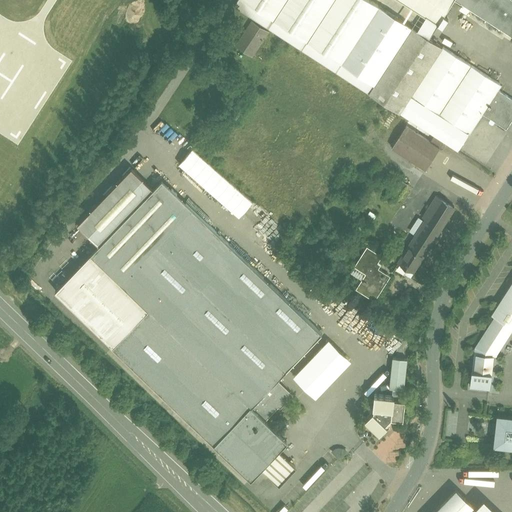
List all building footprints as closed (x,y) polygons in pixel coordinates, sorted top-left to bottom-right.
[(501,84),(371,0),(246,0),(375,83),(369,92),(411,119),(445,141),(458,150),(470,133),(469,132),(482,113),(498,89),(501,84)] [(511,0),(402,0),(439,24),(454,0),(458,0),(462,2),(461,4),(462,5),(463,3),(511,34),(511,0)] [(269,31),(253,21),(245,34),(252,39),(244,50),(253,56),(269,31)] [(511,120),(511,98),(498,89),(482,113),(507,129),(511,120)] [(445,141),(411,119),(392,146),(426,169),(445,141)] [(190,147),(176,163),(237,217),(251,201),(190,147)] [(132,168),(79,223),(100,244),(154,189),(132,168)] [(399,177),(388,195),(397,201),(409,183),(399,177)] [(322,332),(163,179),(154,189),(100,244),(92,253),(91,253),(56,290),(115,346),(122,352),(121,353),(122,353),(129,359),(129,360),(136,366),(136,367),(143,373),(143,374),(144,374),(150,380),(151,381),(158,387),(157,387),(158,388),(158,387),(165,394),(172,401),(179,408),(180,408),(186,415),(187,415),(194,422),(193,422),(194,422),(201,429),(208,436),(215,442),(215,443),(216,443),(222,449),(222,450),(223,450),(230,456),(230,457),(237,463),(237,464),(244,470),(244,471),(245,471),(251,477),(252,478),(262,467),(279,484),(296,466),(279,449),(288,440),(287,440),(280,433),(273,426),(266,420),(252,406),(276,380),(322,332)] [(427,220),(398,262),(412,271),(455,207),(437,196),(423,218),(427,220)] [(377,270),(374,268),(382,255),(368,246),(355,265),(369,274),(366,279),(364,279),(363,280),(364,281),(359,289),(375,299),(390,275),(379,268),(377,270)] [(511,283),(492,314),(496,316),(511,326),(511,283)] [(511,326),(496,316),(476,346),(473,370),(471,386),(477,387),(478,387),(486,388),(487,388),(490,388),(494,351),(499,344),(502,346),(511,330),(511,326)] [(330,339),(295,375),(317,395),(351,359),(330,339)] [(408,359),(393,357),(390,387),(395,388),(395,395),(394,399),(400,399),(401,389),(404,389),(408,359)] [(276,380),(252,406),(266,420),(280,404),(279,403),(283,399),(284,401),(291,394),(276,380)] [(395,395),(375,393),(374,410),(366,418),(380,431),(387,423),(389,425),(396,418),(404,419),(406,400),(400,399),(394,399),(395,395)] [(511,415),(498,414),(494,445),(511,446),(511,415)] [(344,449),(340,448),(336,449),(333,451),(340,458),(347,451),(344,449)] [(288,486),(266,511),(283,511),(299,494),(288,486)] [(456,490),(435,511),(471,511),(475,508),(456,490)]
